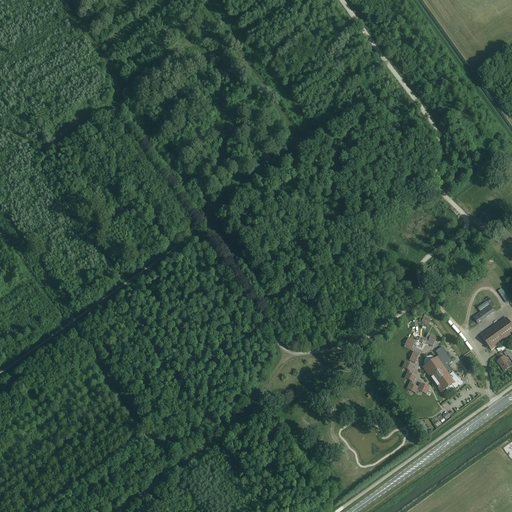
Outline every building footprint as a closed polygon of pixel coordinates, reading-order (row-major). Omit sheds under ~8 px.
[(494,202),(481,207),(483,212),(479,214),(481,219),(494,214),(493,211),(497,209),(494,202)] [(498,205),(501,211),(506,209),(503,202),(498,205)] [(473,318),(477,324),(494,312),(490,306),(473,318)] [(491,350),(511,335),(511,325),(506,318),(481,336),(491,350)] [(426,339),(424,343),(432,347),(436,337),(430,335),(428,340),(426,339)] [(415,342),(413,345),(421,349),(424,343),(426,339),(419,337),(417,343),(415,342)] [(411,351),(413,345),(415,342),(407,338),(403,348),(411,351)] [(424,365),(424,366),(422,368),(441,393),(451,385),(455,389),(458,385),(459,387),(462,385),(462,384),(462,383),(462,382),(450,370),(450,368),(448,365),(452,361),(441,347),(437,349),(434,352),(437,356),(433,359),(433,358),(432,357),(431,357),(430,357),(429,357),(428,357),(427,357),(426,357),(425,358),(424,359),(424,360),(423,361),(423,362),(423,363),(424,364),(424,365)] [(413,352),(408,361),(415,364),(419,354),(413,352)] [(504,372),(511,366),(504,356),(497,362),(504,372)] [(405,362),(402,368),(408,371),(411,372),(414,366),(405,362)] [(412,385),(416,377),(410,374),(411,372),(408,371),(404,379),(410,382),(409,384),(412,385)] [(429,387),(420,383),(418,388),(417,391),(426,395),(429,387)] [(418,388),(412,385),(409,384),(406,390),(415,394),(417,391),(418,388)] [(449,423),(456,419),(452,414),(446,419),(449,423)]
